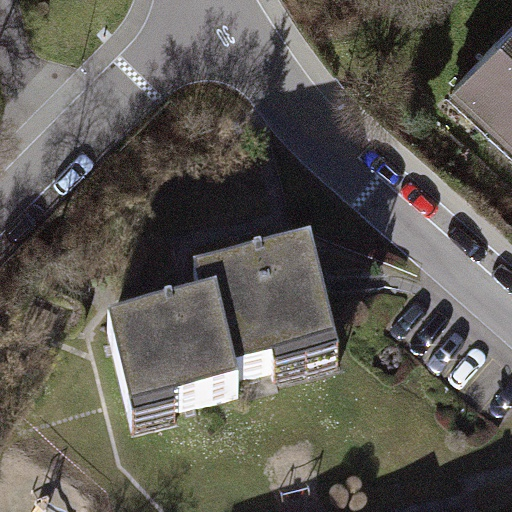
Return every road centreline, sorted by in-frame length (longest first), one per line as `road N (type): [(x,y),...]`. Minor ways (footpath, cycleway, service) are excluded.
road 1 (residential): [(511,294),(211,31)]
road 2 (residential): [(0,224),(211,31)]
